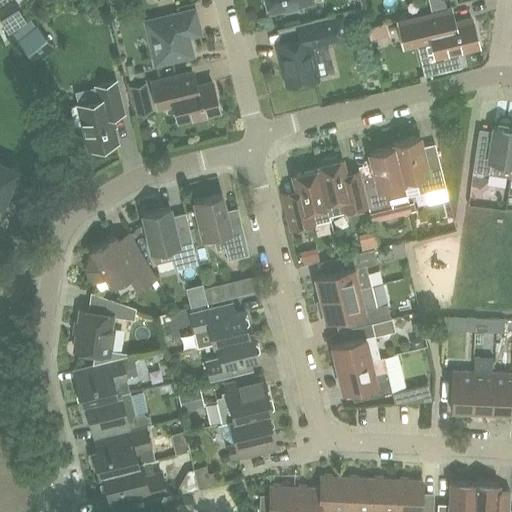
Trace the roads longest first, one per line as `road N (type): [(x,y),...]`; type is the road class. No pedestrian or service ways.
road 1 (residential): [(60,511),(43,380),(58,243),(83,208),(111,192),(250,148)]
road 2 (residential): [(329,445),(308,391),(250,148)]
road 3 (residential): [(250,148),(494,74)]
road 4 (residential): [(329,445),(511,454)]
road 5 (residential): [(250,148),(253,115),(229,0)]
